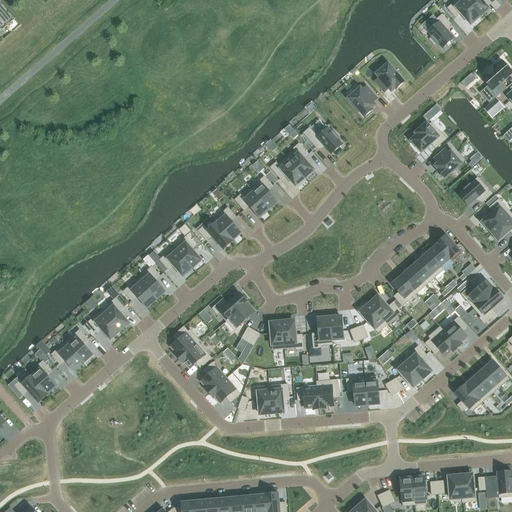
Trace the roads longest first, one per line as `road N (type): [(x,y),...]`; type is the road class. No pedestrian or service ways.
road 1 (residential): [(387,415),(225,427),(146,340)]
road 2 (residential): [(242,259),(278,295),(353,288),(445,206)]
road 3 (residential): [(143,511),(162,494),(300,482),(330,501)]
road 4 (residential): [(384,134),(242,259)]
road 5 (residential): [(506,24),(384,134)]
road 6 (residential): [(511,318),(404,410),(387,415)]
road 7 (residential): [(146,340),(46,426)]
road 8 (residential): [(242,259),(146,340)]
road 9 (residential): [(511,459),(392,466)]
